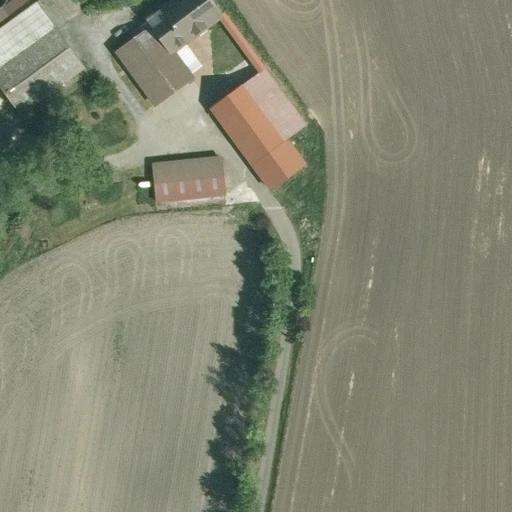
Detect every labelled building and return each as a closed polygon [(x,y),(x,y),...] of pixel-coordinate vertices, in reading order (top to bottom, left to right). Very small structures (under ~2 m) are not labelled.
[(0,73),(58,30),(71,20),(55,0),(42,0),(0,31),(0,73)] [(0,0),(0,8),(7,3),(8,0),(0,0)] [(170,21),(187,44),(226,16),(213,0),(170,0),(160,7),(170,21)] [(160,28),(189,68),(199,60),(187,44),(170,21),(160,28)] [(157,25),(116,55),(155,110),(197,79),(189,68),(160,28),(157,25)] [(0,73),(0,86),(23,118),(88,70),(58,30),(0,73)] [(270,72),(214,112),(252,166),(289,139),(308,126),(270,72)] [(115,129),(119,144),(139,138),(134,123),(115,129)] [(308,164),(289,139),(252,166),(270,191),(308,164)] [(226,197),(222,158),(153,166),(155,184),(158,204),(226,197)]
